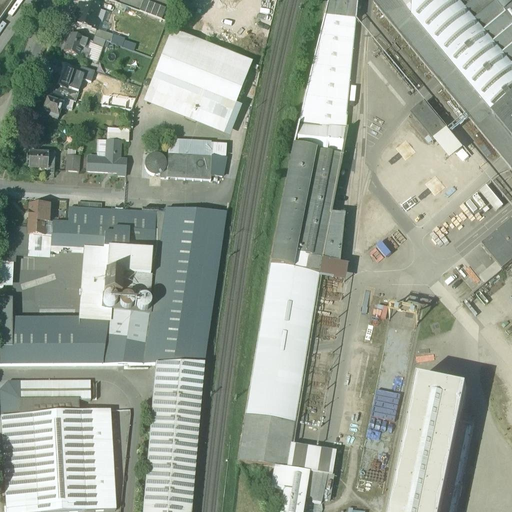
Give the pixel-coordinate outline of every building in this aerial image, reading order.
[(0,0),(0,23),(15,0),(0,0)] [(292,149),(270,267),(246,417),(294,425),(321,262),(339,266),(344,218),(331,216),(347,132),(345,131),(357,0),(328,0),(309,78),(298,126),(293,149),(292,149)] [(511,0),(376,0),(376,4),(374,6),(478,131),(494,118),(495,119),(511,105),(511,0)] [(149,3),(143,1),(139,12),(144,15),(149,3)] [(166,10),(149,3),(144,15),(162,21),(166,10)] [(99,12),(80,5),(77,15),(80,16),(76,25),(97,32),(99,24),(95,23),(99,12)] [(211,27),(203,26),(200,38),(217,42),(218,36),(209,33),(211,27)] [(108,36),(97,32),(94,39),(105,43),(108,36)] [(252,65),(172,33),(147,96),(227,126),(252,65)] [(90,43),(70,36),(64,53),(79,58),(82,49),(87,51),(88,51),(90,43)] [(105,43),(94,39),(92,45),(103,49),(105,43)] [(87,51),(82,49),(79,58),(87,61),(90,51),(88,51),(87,51)] [(73,73),(59,68),(52,86),(53,87),(67,92),(67,91),(73,73)] [(90,72),(80,69),(78,76),(88,79),(90,72)] [(67,92),(53,87),(50,96),(75,104),(79,95),(67,91),(67,92)] [(227,126),(147,96),(144,104),(224,135),(227,126)] [(62,106),(47,101),(43,114),(51,117),(58,119),(62,106)] [(464,152),(424,105),(410,116),(450,163),(464,152)] [(511,105),(495,119),(494,118),(478,131),(511,171),(511,105)] [(129,132),(107,131),(107,143),(120,144),(128,145),(129,132)] [(96,159),(88,159),(87,173),(107,175),(108,173),(118,174),(117,178),(125,178),(126,163),(119,163),(120,144),(107,143),(105,161),(96,161),(96,159)] [(224,150),(169,146),(169,156),(194,157),(212,159),(223,159),(224,150)] [(49,156),(30,155),(29,171),(46,173),(47,173),(48,165),(49,156)] [(165,171),(166,167),(165,163),(163,159),(159,157),(155,156),(151,157),(148,159),(145,163),(145,167),(146,171),(148,174),(151,177),(155,177),(159,176),(163,174),(165,171)] [(169,156),(168,156),(167,164),(167,172),(166,180),(166,181),(193,182),(194,157),(169,156)] [(212,159),(194,157),(193,182),(210,183),(211,178),(212,159)] [(80,159),(67,158),(66,173),(79,174),(80,159)] [(226,160),(212,159),(211,178),(222,179),(226,160)] [(501,177),(506,184),(505,185),(511,194),(511,193),(511,176),(509,172),(501,177)] [(489,186),(481,192),(498,214),(506,207),(489,186)] [(50,208),(30,207),(28,231),(29,231),(28,236),(44,237),(45,225),(48,225),(50,208)] [(165,215),(69,210),(67,228),(129,232),(128,252),(139,253),(138,278),(126,277),(122,277),(121,298),(112,297),(107,330),(101,367),(156,367),(203,367),(225,215),(165,211),(165,215)] [(511,223),(482,248),(502,272),(511,263),(511,223)] [(48,225),(45,225),(44,237),(52,238),(52,228),(53,225),(48,225)] [(67,228),(52,228),(52,238),(51,254),(59,254),(59,249),(106,252),(128,253),(128,252),(129,232),(67,228)] [(28,231),(0,229),(0,234),(0,265),(5,265),(8,263),(9,252),(14,252),(28,253),(28,236),(29,231),(28,231)] [(44,237),(28,236),(28,253),(51,254),(52,238),(44,237)] [(8,263),(5,265),(0,265),(0,288),(11,289),(14,252),(9,252),(8,263)] [(128,253),(106,252),(105,276),(122,277),(126,277),(128,253)] [(139,253),(128,252),(128,253),(126,277),(138,278),(139,253)] [(122,277),(105,276),(104,297),(112,297),(121,298),(122,277)] [(59,302),(60,297),(59,293),(56,290),(53,287),(48,286),(44,287),(41,290),(38,293),(38,298),(38,302),(41,305),(45,308),(49,308),(53,308),(56,305),(59,302)] [(80,302),(81,298),(80,294),(78,291),(75,288),(71,288),(67,289),(63,291),(61,294),(61,298),(61,302),(64,305),(67,307),(71,308),(75,307),(78,305),(80,302)] [(7,302),(0,302),(0,346),(9,347),(8,322),(7,302)] [(107,330),(12,331),(8,331),(9,347),(0,346),(0,367),(101,367),(107,330)] [(203,367),(156,367),(152,403),(153,403),(144,511),(189,511),(199,407),(203,367)] [(90,383),(8,384),(0,391),(0,398),(1,419),(21,418),(32,417),(79,415),(77,403),(90,403),(90,383)] [(418,383),(391,511),(441,511),(460,425),(467,392),(418,383)] [(116,511),(111,413),(79,415),(84,511),(116,511)] [(84,511),(79,415),(32,417),(37,511),(84,511)] [(1,419),(6,511),(37,511),(32,417),(1,419)] [(246,417),(238,463),(275,469),(287,471),(291,447),(294,425),(246,417)] [(460,425),(441,511),(456,511),(474,428),(460,425)] [(336,454),(291,447),(287,471),(288,471),(309,474),(309,473),(310,473),(332,477),(336,454)] [(287,471),(275,469),(271,489),(284,491),(288,471),(287,471)] [(309,474),(288,471),(284,491),(280,511),(303,511),(305,504),(306,498),(310,473),(309,473),(309,474)] [(332,477),(310,473),(306,498),(322,501),(331,502),(335,477),(332,477)]
